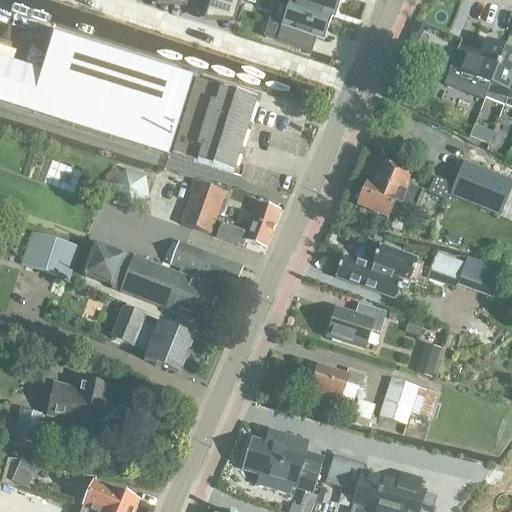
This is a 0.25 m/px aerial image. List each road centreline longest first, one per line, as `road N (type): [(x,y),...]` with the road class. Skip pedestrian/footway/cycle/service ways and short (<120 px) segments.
road 1 (tertiary): [(215,406),(353,85)]
road 2 (residential): [(215,406),(494,478)]
road 3 (residential): [(353,85),(85,0)]
